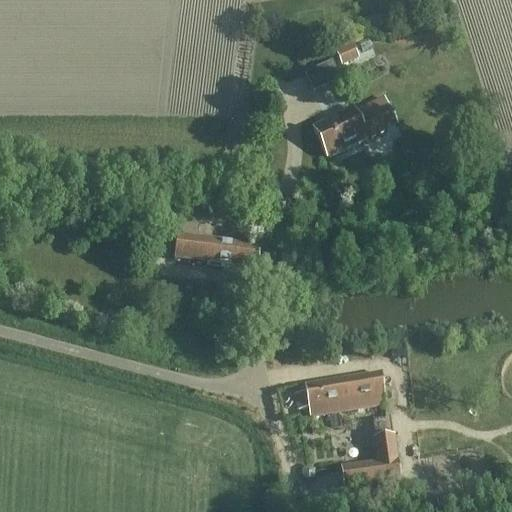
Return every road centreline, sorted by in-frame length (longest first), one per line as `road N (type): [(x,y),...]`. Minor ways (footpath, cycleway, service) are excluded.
road 1 (unclassified): [(0,331),(235,393)]
road 2 (unclassified): [(235,393),(251,386),(259,368),(268,201)]
